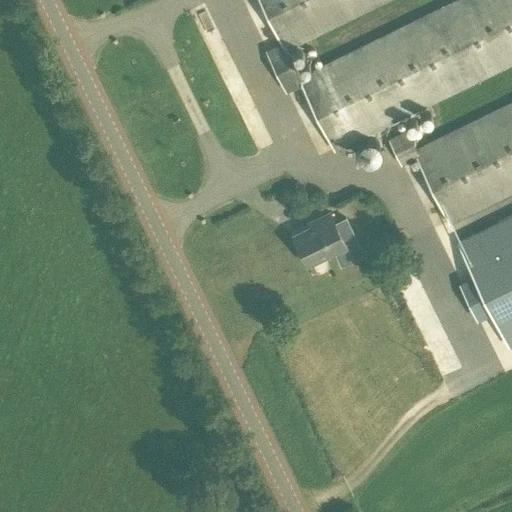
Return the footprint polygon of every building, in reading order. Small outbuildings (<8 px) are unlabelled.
[(302,82),(334,148),(511,61),(511,0),(455,0),(300,76),(286,47),(383,0),(261,0),(282,42),(267,50),(286,90),(302,82)] [(277,143),(211,3),(196,10),(261,151),(277,143)] [(417,155),(449,221),(511,190),(511,101),(415,149),(406,131),(390,139),(401,162),(417,155)] [(346,216),(334,220),(329,211),(316,218),(317,221),(293,234),(307,264),(346,245),(355,240),(352,233),(353,232),(346,216)] [(511,215),(459,241),(476,275),(461,282),(478,318),(493,310),(509,344),(511,342),(511,215)] [(396,267),(441,376),(463,367),(418,258),(396,267)] [(321,380),(334,375),(323,346),(309,351),(321,380)]
